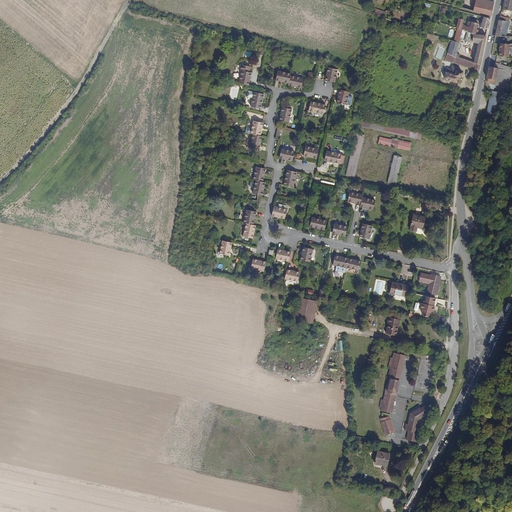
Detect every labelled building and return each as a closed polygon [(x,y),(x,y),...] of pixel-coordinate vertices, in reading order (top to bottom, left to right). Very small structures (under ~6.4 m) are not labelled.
[(511,9),(511,0),(503,0),(502,7),(511,9)] [(491,17),(493,9),(476,5),(474,12),(491,17)] [(488,28),(489,20),(482,18),(480,27),(488,28)] [(505,35),(509,20),(499,18),(495,34),(505,35)] [(475,35),(477,26),(467,23),(466,27),(462,25),(462,22),(458,21),(456,29),(457,29),(462,31),(475,35)] [(460,40),(462,31),(457,29),(453,43),(458,45),(460,40)] [(480,66),(486,38),(475,35),(462,31),(460,40),(464,41),(478,44),(474,63),(480,66)] [(461,57),(464,41),(460,40),(458,45),(456,55),(461,57)] [(456,55),(458,45),(453,43),(451,42),(448,55),(456,58),(456,55)] [(506,60),(507,47),(497,46),(496,59),(506,60)] [(479,71),(480,66),(474,63),(463,60),(462,63),(462,66),(479,71)] [(334,82),(338,69),(328,67),(325,79),(334,82)] [(495,79),(496,69),(487,67),(485,77),(495,79)] [(460,78),(462,73),(456,71),(457,69),(451,68),(450,70),(449,69),(448,72),(445,71),(443,78),(446,79),(445,81),(456,84),(458,78),(460,78)] [(248,84),(251,72),(241,70),(238,82),(248,84)] [(288,83),(290,75),(290,74),(277,70),(274,80),(288,83)] [(300,89),(303,79),(290,75),(288,83),(287,85),(300,89)] [(259,109),(262,93),(249,89),(248,90),(246,97),(252,98),(250,106),(259,109)] [(349,107),(352,93),(342,91),(339,104),(349,107)] [(487,108),(486,109),(485,115),(493,116),(497,94),(489,92),(489,96),(488,104),(487,108)] [(326,115),(329,106),(313,102),(313,103),(310,102),(308,110),(311,111),(326,115)] [(287,121),(291,109),(281,106),(277,119),(287,121)] [(259,135),(262,122),(253,120),(251,128),(250,132),(252,133),(259,135)] [(410,138),(412,131),(385,125),(384,132),(410,138)] [(258,148),(261,135),(259,135),(252,133),(249,146),(258,148)] [(353,178),(363,136),(354,134),(344,176),(353,178)] [(410,150),(412,142),(380,136),(378,144),(410,150)] [(316,159),(318,150),(304,146),(302,155),(316,159)] [(292,161),(294,151),(280,148),(278,157),(292,161)] [(338,164),(341,155),(325,151),(323,161),(338,164)] [(402,157),(394,155),(388,182),(396,184),(402,157)] [(261,182),(264,169),(254,167),(251,180),(253,180),(261,182)] [(292,186),(295,172),(286,170),(282,184),(292,186)] [(260,196),(263,183),(261,182),(253,180),(250,193),(260,196)] [(360,205),(361,198),(362,195),(348,192),(346,201),(360,205)] [(372,210),(374,200),(361,198),(360,205),(359,207),(372,210)] [(284,218),(286,209),(286,208),(285,208),(286,204),(278,202),(277,206),(274,205),(271,215),(284,218)] [(251,225),(254,211),(245,209),(242,223),(244,223),(251,225)] [(422,230),(425,218),(412,215),(409,231),(415,232),(416,229),(422,230)] [(323,230),(325,220),(310,217),(308,226),(323,230)] [(344,235),(346,226),(333,222),(330,232),(344,235)] [(250,238),(253,226),(251,225),(244,223),(241,236),(250,238)] [(369,238),(372,226),(362,223),(359,236),(369,238)] [(228,254),(231,242),(222,240),(219,252),(228,254)] [(312,262),(315,249),(304,246),(301,260),(312,262)] [(290,262),(292,253),(278,249),(276,258),(290,262)] [(346,269),(348,259),(335,256),(333,265),(346,269)] [(264,271),(266,262),(253,258),(250,268),(264,271)] [(359,272),(361,262),(348,259),(346,269),(359,272)] [(299,281),(301,272),(288,269),(286,278),(299,281)] [(436,295),(440,277),(434,276),(433,278),(430,277),(431,276),(420,273),(418,284),(427,286),(426,293),(428,294),(427,296),(434,298),(435,295),(436,295)] [(405,297),(407,286),(391,282),(389,293),(405,297)] [(432,313),(434,306),(433,306),(434,298),(427,296),(425,296),(423,301),(422,301),(422,303),(420,303),(418,309),(421,310),(420,313),(422,316),(426,317),(429,315),(430,313),(432,313)] [(297,320),(314,323),(317,301),(301,298),(297,320)] [(441,324),(442,316),(433,314),(431,322),(441,324)] [(397,326),(398,320),(386,317),(385,324),(386,324),(384,334),(394,337),(396,326),(397,326)] [(389,413),(402,355),(390,353),(389,357),(387,356),(385,366),(387,367),(380,399),(378,399),(376,407),(378,408),(377,410),(389,413)] [(420,356),(419,381),(420,381),(420,385),(423,385),(423,388),(429,388),(430,376),(423,375),(424,369),(430,369),(431,361),(427,361),(427,357),(420,356)] [(416,419),(422,415),(421,414),(426,412),(422,405),(417,408),(416,406),(407,413),(404,423),(402,423),(401,430),(405,431),(403,439),(412,442),(416,429),(413,429),(416,419)] [(392,432),(387,418),(382,420),(378,422),(382,435),(392,432)] [(383,466),(386,453),(373,450),(370,463),(383,466)]
